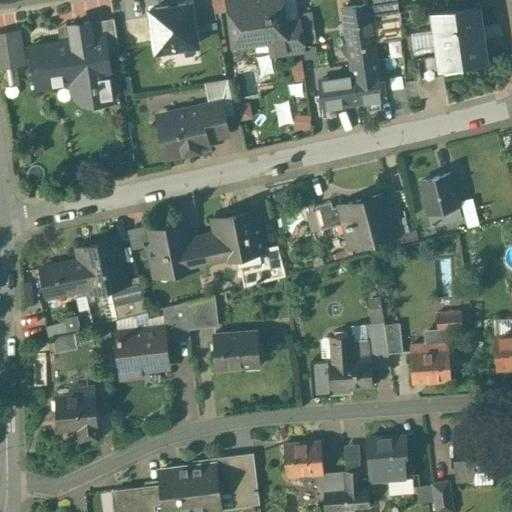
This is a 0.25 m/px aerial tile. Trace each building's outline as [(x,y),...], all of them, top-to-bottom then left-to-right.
[(280,0),(227,0),(233,41),(284,34),(285,34),(284,23),(280,0)] [(366,0),(367,4),(370,18),(383,16),(386,38),(400,36),(397,8),(396,0),(366,0)] [(191,1),(150,8),(156,49),(198,43),(191,1)] [(367,4),(343,7),(351,62),(376,59),(370,18),(367,4)] [(476,6),(433,12),(438,48),(441,66),(442,66),(484,60),(481,39),(480,39),(476,8),(477,8),(476,6)] [(114,17),(88,21),(92,48),(106,46),(118,44),(114,17)] [(72,39),(79,79),(78,83),(78,87),(79,90),(81,93),(85,95),(89,95),(93,94),(96,92),(98,89),(99,85),(112,83),(106,46),(92,48),(88,21),(70,24),(72,39)] [(298,21),(284,23),(285,34),(284,34),(287,50),(302,48),(298,21)] [(18,31),(0,34),(0,63),(22,61),(18,31)] [(66,77),(79,79),(72,39),(30,46),(36,81),(66,77)] [(438,48),(414,51),(419,89),(445,86),(442,66),(441,66),(438,48)] [(316,55),(304,57),(306,73),(318,71),(316,55)] [(376,59),(351,62),(353,74),(319,79),(323,106),(335,104),(336,112),(347,110),(346,102),(381,97),(377,72),(378,72),(376,59)] [(227,78),(206,81),(211,103),(221,101),(224,115),(235,113),(227,78)] [(211,103),(174,111),(175,116),(158,120),(166,155),(209,146),(207,137),(228,132),(224,115),(221,101),(211,103)] [(450,173),(420,181),(431,225),(461,218),(450,173)] [(331,201),(314,205),(321,229),(344,222),(350,245),(399,232),(388,192),(332,207),(331,201)] [(256,209),(212,218),(215,232),(202,235),(207,260),(238,254),(244,285),(270,278),(263,247),(256,209)] [(173,224),(150,229),(153,244),(149,245),(152,259),(176,275),(181,268),(195,265),(195,262),(190,237),(189,234),(173,224)] [(202,235),(190,237),(195,262),(207,260),(202,235)] [(81,258),(77,289),(78,294),(109,287),(127,282),(126,277),(117,237),(78,246),(81,258)] [(277,244),(263,247),(270,278),(285,274),(277,244)] [(46,296),(77,289),(81,258),(40,267),(46,296)] [(127,282),(109,287),(116,318),(147,310),(138,275),(126,277),(127,282)] [(210,294),(186,300),(189,328),(214,325),(210,294)] [(186,300),(163,306),(165,326),(163,326),(165,339),(190,337),(189,328),(186,300)] [(460,310),(436,312),(437,328),(461,326),(460,310)] [(384,322),(369,324),(373,349),(387,348),(388,347),(384,325),(384,322)] [(398,323),(384,325),(388,347),(387,348),(388,352),(402,351),(398,323)] [(163,326),(116,332),(121,367),(136,365),(142,370),(151,369),(154,365),(167,363),(165,339),(163,326)] [(80,343),(77,330),(56,334),(59,347),(80,343)] [(257,330),(213,333),(215,366),(259,363),(257,330)] [(352,333),(331,335),(332,357),(331,358),(330,359),(310,360),(312,394),(344,392),(344,384),(349,384),(350,386),(371,385),(369,348),(353,349),(352,333)] [(511,335),(496,336),(498,367),(511,366),(511,335)] [(448,347),(411,350),(413,381),(450,379),(448,347)] [(94,384),(70,386),(70,394),(56,395),(59,427),(78,425),(80,439),(98,437),(97,424),(97,423),(94,384)] [(404,434),(367,436),(370,468),(370,477),(412,474),(412,463),(406,463),(404,434)] [(490,436),(453,439),(456,479),(473,478),(472,469),(493,468),(490,436)] [(321,439),(283,442),(286,473),(323,471),(321,439)] [(363,441),(348,442),(350,463),(364,463),(363,441)] [(253,453),(226,456),(227,463),(228,476),(229,482),(234,481),(236,492),(256,489),(257,501),(249,502),(249,503),(259,502),(253,453)] [(215,463),(195,466),(194,462),(193,462),(193,464),(160,468),(162,482),(164,501),(165,511),(179,511),(220,507),(218,490),(215,464),(215,463)] [(227,463),(215,464),(218,490),(223,489),(221,477),(228,476),(227,463)] [(360,469),(345,470),(346,489),(346,490),(361,488),(360,469)] [(448,480),(432,482),(437,511),(453,509),(448,480)] [(162,482),(116,488),(119,511),(155,511),(154,502),(164,501),(162,482)] [(361,488),(346,490),(347,508),(369,506),(368,488),(361,488)] [(346,489),(323,491),(325,509),(347,508),(346,490),(346,489)]
